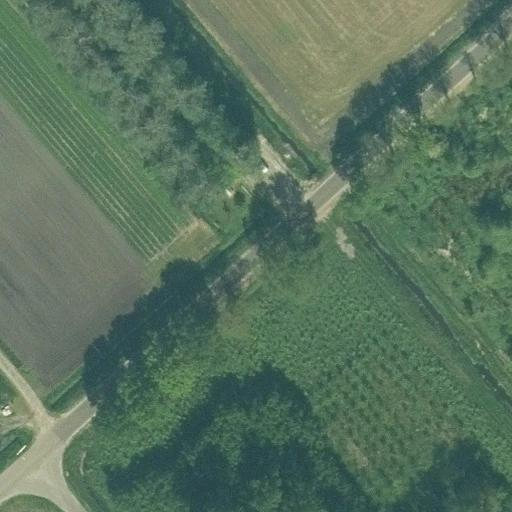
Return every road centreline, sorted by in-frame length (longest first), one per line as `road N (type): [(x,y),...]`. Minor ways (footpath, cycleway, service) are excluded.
road 1 (tertiary): [(33,456),(511,20)]
road 2 (track): [(302,212),(111,0)]
